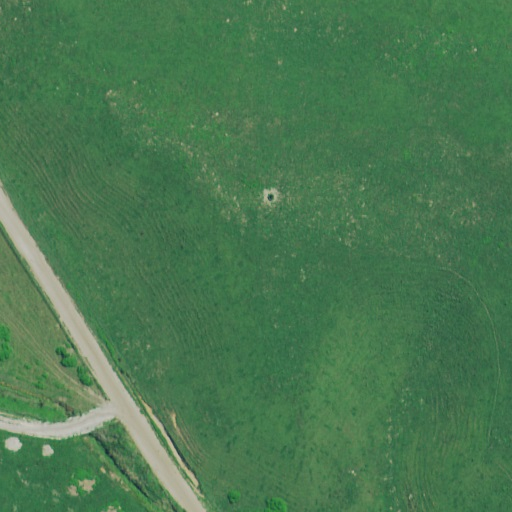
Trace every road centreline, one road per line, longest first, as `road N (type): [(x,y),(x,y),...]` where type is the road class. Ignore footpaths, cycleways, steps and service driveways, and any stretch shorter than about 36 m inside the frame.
road 1 (track): [(0,202),(194,511)]
road 2 (track): [(124,403),(71,427),(0,421)]
